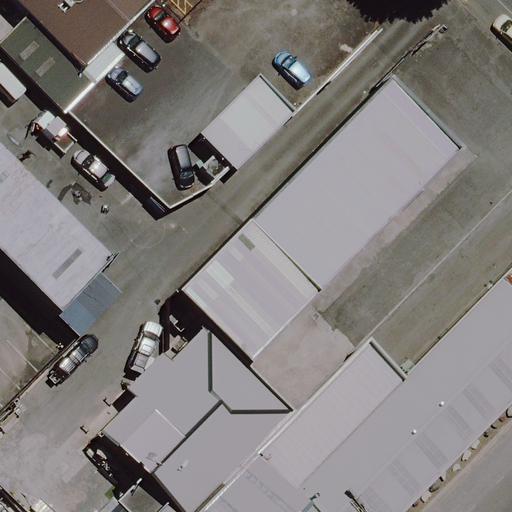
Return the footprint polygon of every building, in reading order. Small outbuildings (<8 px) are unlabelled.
[(134,0),(0,0),(0,43),(44,88),(135,1),(134,0)] [(285,123),(250,86),(194,141),(230,177),(285,123)] [(197,335),(240,377),(450,162),(379,89),(168,305),(197,335)] [(0,316),(20,337),(75,285),(0,207),(0,316)] [(194,511),(405,511),(511,405),(511,270),(395,392),(357,353),(286,421),(194,511)] [(240,377),(197,335),(163,372),(154,363),(118,399),(126,408),(91,442),(161,511),(194,511),(286,421),(240,377)]
